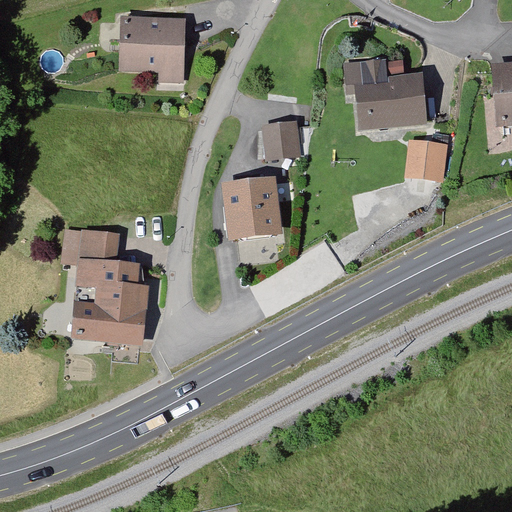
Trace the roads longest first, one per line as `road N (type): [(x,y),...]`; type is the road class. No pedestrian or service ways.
road 1 (secondary): [(511,229),(126,427),(0,475)]
road 2 (residential): [(173,329),(179,243),(212,109),(265,0)]
